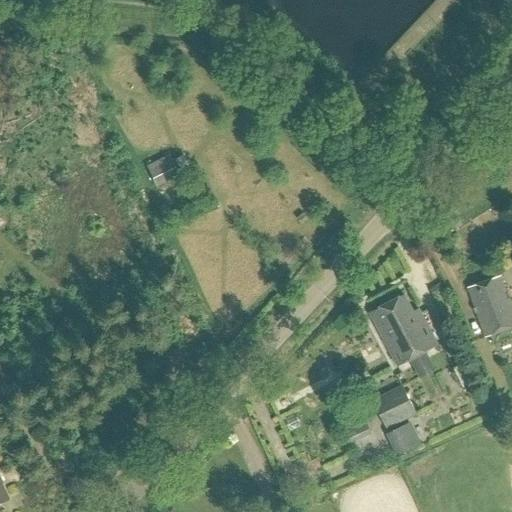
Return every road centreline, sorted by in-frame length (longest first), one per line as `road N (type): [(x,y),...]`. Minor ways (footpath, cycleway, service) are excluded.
road 1 (tertiary): [(112,511),(511,70)]
road 2 (track): [(387,214),(191,29),(0,21)]
